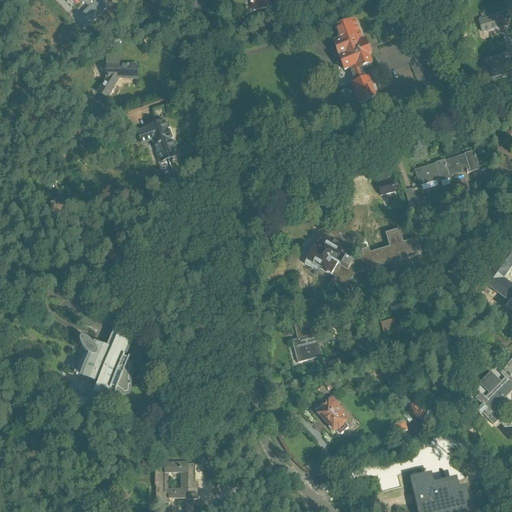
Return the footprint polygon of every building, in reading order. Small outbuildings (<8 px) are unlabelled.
[(76,0),(82,6),(85,3),(89,8),(77,20),(86,30),(107,9),(98,0),(76,0)] [(251,0),(254,14),(262,12),(262,15),(269,14),(266,0),(251,0)] [(507,7),(481,15),(481,18),(479,19),(479,20),(478,21),(482,34),(505,27),(503,21),(510,19),(507,7)] [(356,22),(338,29),(336,29),(341,41),(335,43),(345,71),(350,69),(351,74),(349,74),(351,80),(353,79),(355,83),(352,84),(359,104),(375,99),(368,79),(365,80),(362,69),(372,66),(366,50),(368,49),(365,42),(363,42),(356,22)] [(110,42),(115,48),(124,40),(120,35),(110,42)] [(137,79),(138,67),(120,66),(120,58),(107,57),(106,79),(107,79),(98,93),(107,98),(118,78),(137,79)] [(504,63),(502,57),(488,61),(490,67),(489,67),(493,79),(511,73),(511,63),(511,64),(510,61),(504,63)] [(177,156),(164,122),(148,128),(149,129),(138,133),(142,144),(153,140),(160,162),(177,156)] [(445,161),(449,178),(466,172),(466,175),(480,170),(474,151),(459,156),(460,157),(445,161)] [(499,177),(511,172),(511,168),(508,157),(494,162),(499,177)] [(449,178),(445,161),(444,160),(430,165),(430,166),(414,171),(419,187),(437,182),(437,184),(450,180),(449,178)] [(501,185),(494,166),(488,168),(491,179),(489,180),(491,188),(501,185)] [(376,177),(380,197),(400,192),(395,172),(376,177)] [(411,190),(405,191),(411,213),(420,210),(417,200),(415,201),(411,190)] [(49,203),(57,224),(69,219),(61,199),(49,203)] [(403,244),(399,231),(386,235),(390,248),(370,254),(370,251),(363,254),(363,256),(355,258),(342,250),(343,249),(324,236),(315,251),(314,250),(305,263),(316,271),(318,267),(332,276),(332,275),(334,277),(327,288),(333,292),(336,287),(343,291),(353,276),(421,256),(416,240),(403,244)] [(511,241),(482,282),(511,303),(507,309),(511,313),(511,284),(504,279),(511,268),(511,241)] [(108,259),(125,265),(129,254),(112,249),(108,259)] [(298,363),(321,357),(314,327),(313,322),(294,326),(296,331),(298,339),(292,341),(298,363)] [(86,352),(76,376),(98,384),(94,394),(109,401),(113,391),(111,390),(112,387),(116,389),(115,391),(116,392),(122,396),(123,397),(124,397),(126,397),(127,397),(128,397),(130,396),(131,395),(131,393),(131,392),(132,376),(133,377),(135,371),(133,370),(133,364),(128,362),(130,358),(129,358),(128,360),(124,358),(124,356),(126,357),(136,334),(116,326),(107,347),(94,341),(93,344),(91,342),(89,340),(87,339),(85,338),(84,337),(82,338),(81,338),(80,339),(80,340),(80,341),(80,342),(81,344),(82,346),(83,348),(84,351),(86,352)] [(511,353),(511,352),(511,332),(504,327),(494,340),(511,353)] [(479,395),(475,399),(482,405),(480,407),(476,411),(480,415),(482,414),(485,417),(487,419),(490,422),(493,426),(500,420),(500,419),(494,413),(493,413),(492,412),(498,406),(506,398),(511,392),(511,391),(511,359),(506,368),(504,370),(503,371),(500,373),(500,374),(501,374),(503,377),(505,378),(502,380),(501,382),(495,376),(483,388),(489,394),(485,398),(480,394),(479,395)] [(327,360),(322,361),(326,375),(331,374),(331,371),(340,368),(339,361),(328,364),(327,360)] [(333,387),(329,382),(324,385),(328,391),(333,387)] [(401,398),(406,410),(411,401),(417,399),(413,392),(401,398)] [(340,434),(347,427),(344,424),(349,418),(338,406),(339,405),(332,398),(317,412),(318,413),(318,415),(320,417),(322,417),(329,425),(329,427),(331,430),(334,430),(335,431),(336,430),(340,434)] [(407,413),(422,421),(428,409),(413,401),(407,413)] [(408,430),(404,421),(392,425),(395,435),(408,430)] [(188,464),(188,462),(164,463),(164,468),(155,468),(155,487),(156,487),(156,503),(169,503),(169,500),(184,500),(184,511),(193,511),(194,501),(197,501),(197,483),(195,483),(195,464),(188,464)] [(457,511),(466,509),(462,491),(455,493),(453,483),(431,488),(428,479),(414,482),(421,511),(436,511),(456,506),(457,511)] [(119,493),(115,503),(121,506),(123,500),(125,496),(127,491),(121,488),(119,493)]
